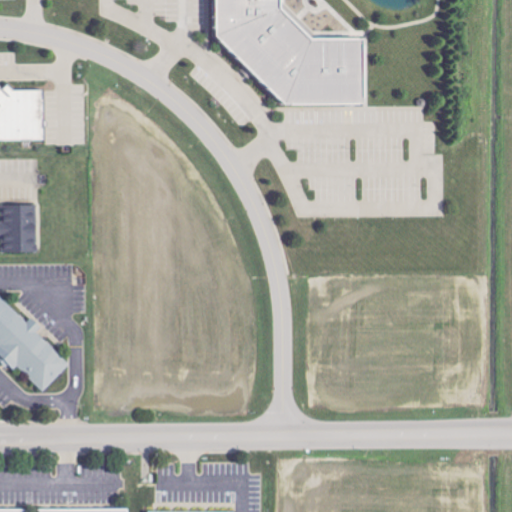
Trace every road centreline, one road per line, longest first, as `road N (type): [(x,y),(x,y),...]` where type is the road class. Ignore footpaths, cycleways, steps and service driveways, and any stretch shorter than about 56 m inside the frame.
road 1 (residential): [(280,436),(278,266),(239,166),(177,95),(134,66),(72,39),(0,27)]
road 2 (residential): [(0,440),(280,436)]
road 3 (residential): [(280,436),(511,434)]
